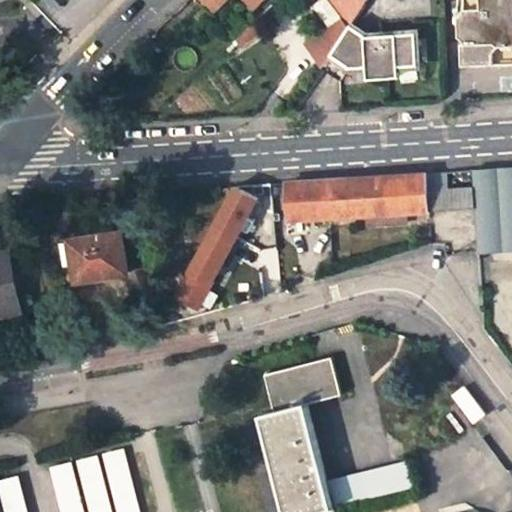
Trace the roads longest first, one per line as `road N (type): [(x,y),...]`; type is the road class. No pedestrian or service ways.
road 1 (residential): [(0,162),(511,137)]
road 2 (residential): [(0,384),(208,345),(388,291),(426,301)]
road 3 (residential): [(154,0),(0,154)]
road 4 (residential): [(426,301),(511,404)]
